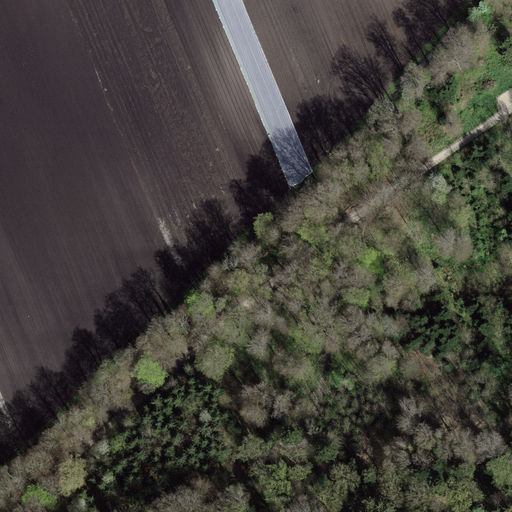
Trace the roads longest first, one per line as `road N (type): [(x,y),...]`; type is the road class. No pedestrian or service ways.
road 1 (track): [(0,491),(492,0)]
road 2 (track): [(350,216),(12,511)]
road 3 (track): [(289,511),(333,344),(350,216)]
road 4 (track): [(511,110),(350,216)]
